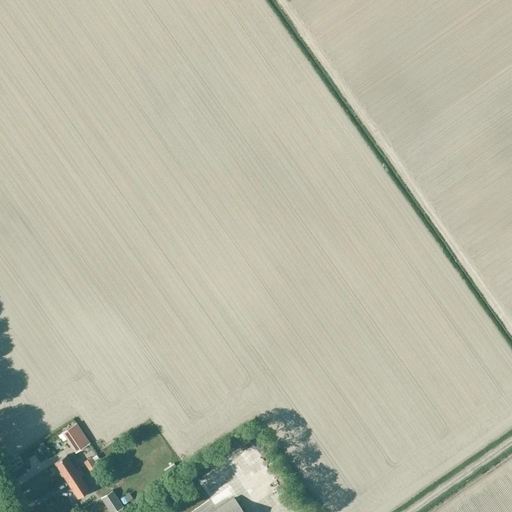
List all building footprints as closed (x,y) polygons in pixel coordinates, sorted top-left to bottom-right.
[(73,424),(61,431),(75,452),(87,444),(73,424)] [(60,468),(67,478),(82,468),(80,465),(76,468),(67,454),(56,462),(60,468)] [(85,461),(87,465),(95,460),(92,456),(85,461)] [(95,460),(87,465),(91,471),(98,466),(95,460)] [(82,468),(67,478),(80,497),(91,490),(85,483),(87,482),(82,476),(86,474),(82,468)] [(257,495),(261,491),(252,482),(248,486),(257,495)] [(114,511),(123,506),(112,490),(100,498),(109,511),(114,511)] [(246,511),(235,496),(212,511),(246,511)]
